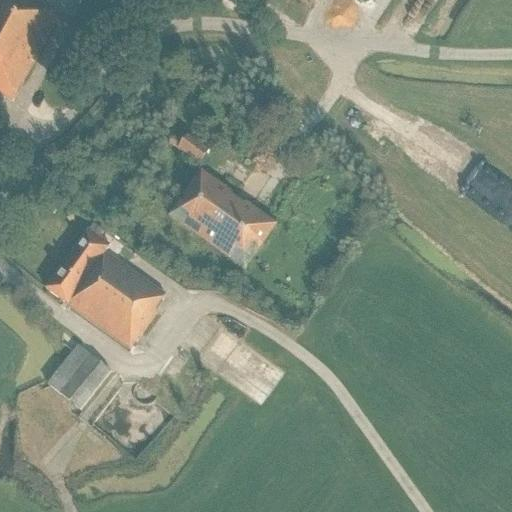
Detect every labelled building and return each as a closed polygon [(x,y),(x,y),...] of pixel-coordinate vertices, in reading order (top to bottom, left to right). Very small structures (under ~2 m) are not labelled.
[(0,0),(0,95),(13,102),(58,17),(43,9),(44,6),(33,0),(0,0)] [(84,0),(70,26),(90,37),(111,0),(84,0)] [(499,197),(511,172),(511,170),(378,100),(364,126),(499,197)] [(199,166),(209,152),(188,137),(178,151),(199,166)] [(232,193),(201,171),(168,217),(244,272),(277,226),(246,203),(244,206),(230,196),(232,193)] [(105,253),(110,246),(100,239),(104,233),(94,226),(90,232),(48,292),(134,353),(139,346),(135,343),(157,313),(155,311),(166,296),(105,253)] [(111,373),(78,347),(48,385),(80,412),(111,373)]
